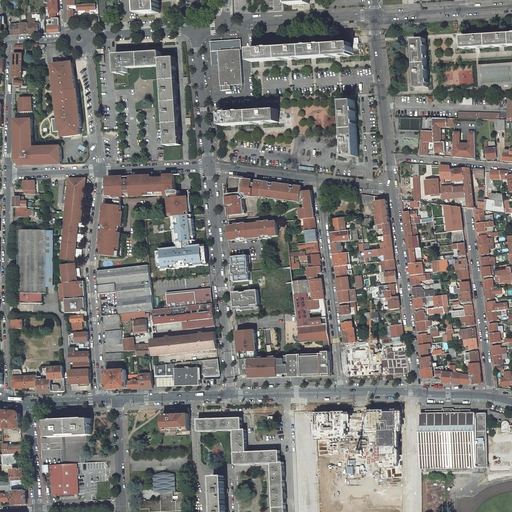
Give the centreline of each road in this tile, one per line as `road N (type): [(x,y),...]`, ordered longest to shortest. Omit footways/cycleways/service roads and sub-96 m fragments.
road 1 (unclassified): [(101,399),(91,272),(100,170)]
road 2 (residential): [(209,166),(231,394)]
road 3 (residential): [(8,173),(10,401)]
road 4 (residential): [(344,391),(318,179)]
road 5 (residential): [(392,189),(418,391)]
road 6 (residential): [(491,396),(471,218)]
road 7 (unclassified): [(227,27),(374,14)]
road 8 (residential): [(374,14),(389,155)]
road 9 (residential): [(194,29),(209,166)]
road 10 (unclassified): [(374,14),(511,5)]
road 11 (residential): [(10,42),(8,173)]
road 12 (unclassified): [(100,170),(83,46)]
road 13 (unknown): [(383,107),(506,107)]
road 14 (residential): [(511,167),(389,155)]
